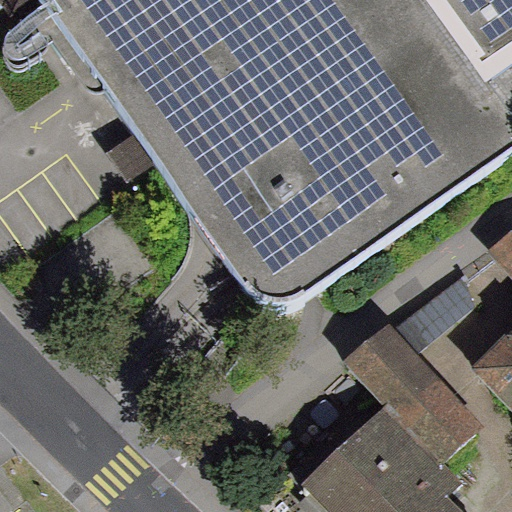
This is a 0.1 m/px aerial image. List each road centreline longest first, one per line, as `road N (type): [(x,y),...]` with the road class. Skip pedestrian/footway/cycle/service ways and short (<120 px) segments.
road 1 (residential): [(511,215),(137,502)]
road 2 (residential): [(137,502),(0,356)]
